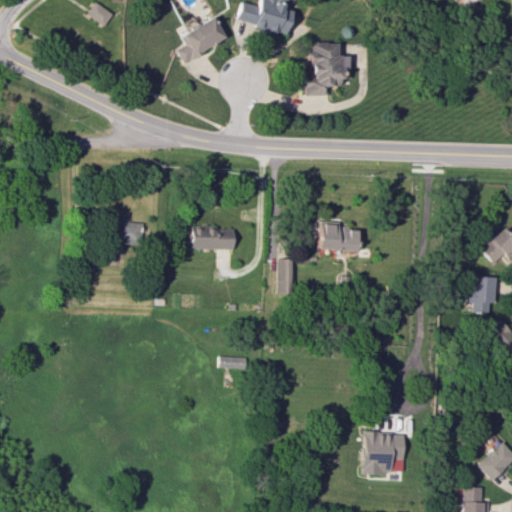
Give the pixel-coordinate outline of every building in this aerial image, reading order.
[(231,21),(282,33),(288,10),(280,8),(282,0),(254,0),(253,5),(235,1),(231,21)] [(99,26),(107,13),(90,1),(81,14),(99,26)] [(171,49),(177,61),(220,39),(208,17),(175,34),(180,44),(171,49)] [(301,95),(323,94),(323,85),(337,85),(336,41),(306,42),(307,81),(301,81),(301,95)] [(138,220),(106,221),(108,264),(119,264),(119,243),(138,243),(138,220)] [(315,248),(353,249),(353,228),(334,227),(334,222),(315,222),(315,248)] [(186,248),(229,249),(229,227),(187,226),(186,248)] [(495,270),(511,253),(511,241),(498,227),(475,249),(495,270)] [(291,258),(273,258),(274,293),(291,292),(291,258)] [(463,311),(484,312),(484,302),(490,302),(490,276),(464,275),(463,311)] [(500,350),(511,335),(492,318),(480,332),(500,350)] [(214,366),(242,368),(242,356),(215,355),(214,366)] [(358,472),(386,473),(386,457),(399,457),(399,434),(371,433),(371,430),(359,430),(358,472)] [(487,480),(511,456),(496,440),(471,464),(487,480)] [(477,486),(458,486),(457,511),(483,511),(484,501),(477,501),(477,486)]
